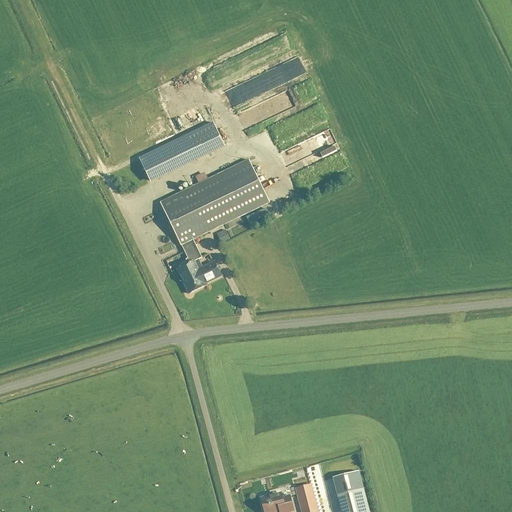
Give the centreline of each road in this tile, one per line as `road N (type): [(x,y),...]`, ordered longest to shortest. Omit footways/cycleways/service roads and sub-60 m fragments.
road 1 (track): [(19,0),(184,338)]
road 2 (tertiary): [(511,304),(184,338)]
road 3 (tertiary): [(184,338),(0,396)]
road 4 (unclassified): [(231,511),(184,338)]
